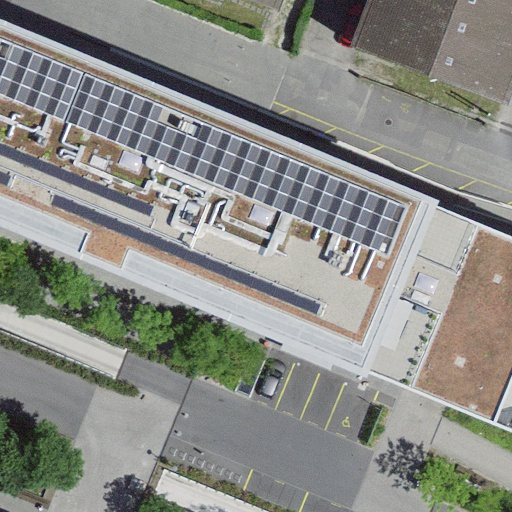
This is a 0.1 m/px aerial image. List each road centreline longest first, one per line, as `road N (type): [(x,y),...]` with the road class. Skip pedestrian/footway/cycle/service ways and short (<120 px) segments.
road 1 (residential): [(322,511),(0,381)]
road 2 (residential): [(511,161),(310,83),(343,0)]
road 3 (unknown): [(310,83),(43,0)]
